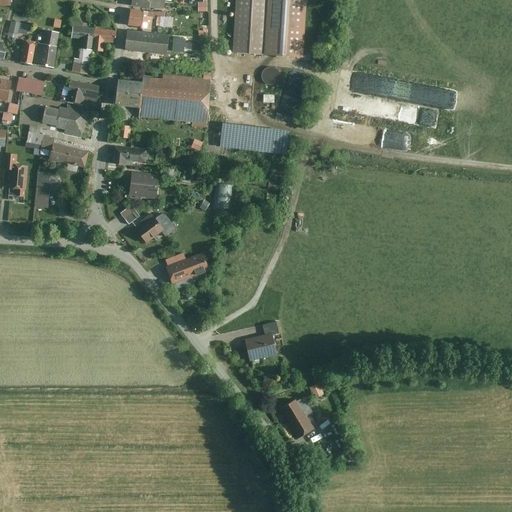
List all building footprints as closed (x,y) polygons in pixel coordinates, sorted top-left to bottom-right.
[(163,0),(130,0),(130,6),(162,10),(163,0)] [(264,0),(233,0),(231,49),(262,51),(264,0)] [(266,0),(263,51),(302,53),(304,0),(266,0)] [(142,11),(130,9),(127,26),(139,28),(142,11)] [(166,16),(166,11),(153,11),(152,18),(159,18),(159,26),(172,27),(172,16),(166,16)] [(20,22),(12,21),(10,33),(17,35),(20,22)] [(90,52),(93,29),(72,27),(71,39),(81,40),(81,50),(90,52)] [(56,47),(58,32),(37,29),(35,43),(56,47)] [(113,41),(114,31),(93,29),(90,52),(101,53),(102,40),(113,41)] [(165,55),(167,37),(126,32),(124,50),(165,55)] [(35,43),(21,42),(19,62),(32,63),(35,43)] [(53,67),(56,47),(35,43),(32,63),(53,67)] [(90,65),(73,63),(72,71),(89,73),(90,65)] [(208,130),(213,80),(162,75),(161,81),(144,79),(143,83),(140,109),(140,117),(193,122),(192,128),(208,130)] [(294,123),(305,82),(291,78),(279,119),(294,123)] [(43,92),(44,82),(26,79),(23,101),(33,102),(35,90),(43,92)] [(10,82),(0,80),(0,101),(6,102),(10,82)] [(143,83),(117,81),(114,107),(140,109),(143,83)] [(95,103),(98,88),(70,82),(70,85),(68,96),(66,102),(83,105),(84,101),(95,103)] [(9,102),(7,112),(19,114),(20,104),(9,102)] [(87,109),(66,105),(66,111),(55,110),(58,127),(63,129),(63,134),(68,135),(69,130),(81,132),(87,109)] [(55,110),(44,108),(41,126),(52,130),(52,126),(58,127),(55,110)] [(10,123),(12,117),(4,115),(2,122),(10,123)] [(285,131),(222,124),(220,147),(283,153),(285,131)] [(130,127),(119,126),(118,138),(129,139),(130,127)] [(202,145),(194,141),(191,149),(199,153),(202,145)] [(83,167),(86,153),(52,145),(49,159),(83,167)] [(147,150),(113,148),(112,164),(126,165),(126,162),(146,163),(147,150)] [(18,154),(9,154),(8,169),(11,170),(12,166),(17,166),(18,154)] [(287,166),(272,164),(270,177),(285,178),(287,166)] [(24,197),(26,167),(17,166),(12,166),(11,170),(10,189),(18,190),(17,197),(24,197)] [(174,168),(166,168),(165,178),(173,178),(174,168)] [(158,174),(130,170),(127,191),(155,195),(158,174)] [(50,171),(38,171),(36,206),(47,206),(50,171)] [(281,180),(268,180),(267,189),(280,190),(281,180)] [(120,214),(128,225),(140,217),(133,208),(128,207),(120,214)] [(165,215),(161,214),(155,219),(151,213),(139,222),(141,225),(135,230),(146,244),(161,232),(165,238),(176,229),(168,218),(165,215)] [(172,285),(175,284),(177,291),(195,284),(192,278),(209,271),(202,253),(186,260),(183,253),(165,260),(167,267),(165,267),(172,285)] [(277,356),(272,336),(279,334),(276,322),(262,326),(265,335),(244,340),(249,362),(277,356)] [(309,388),(314,400),(324,395),(319,384),(309,388)] [(286,421),(298,440),(315,429),(307,416),(313,413),(309,406),(304,398),(297,402),(295,400),(281,409),(287,420),(286,421)]
